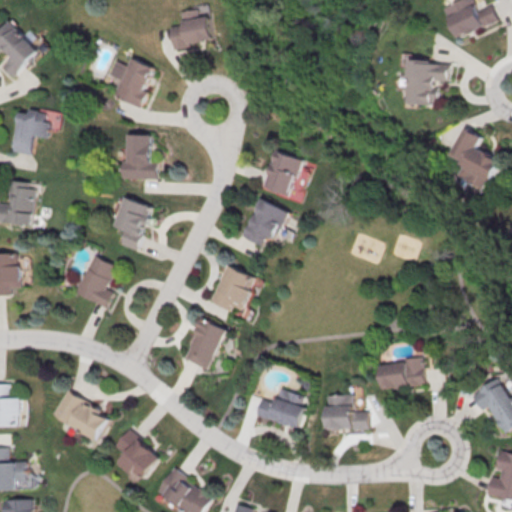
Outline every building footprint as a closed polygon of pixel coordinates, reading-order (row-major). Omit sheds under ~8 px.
[(442,0),(461,38),(499,20),(490,0),(477,6),(474,0),(442,0)] [(183,11),(185,24),(170,27),(175,48),(191,45),(191,43),(215,38),(210,15),(201,17),(199,8),(183,11)] [(0,30),(12,18),(43,50),(17,76),(6,65),(17,55),(8,46),(3,51),(0,48),(0,30)] [(135,56),(131,64),(117,58),(110,72),(122,78),(115,93),(141,106),(148,91),(144,89),(155,66),(135,56)] [(411,59),(408,101),(439,103),(440,80),(455,81),(456,62),(411,59)] [(33,107),(32,112),(23,111),(15,151),(34,154),(38,135),(50,137),(53,121),(47,120),(49,110),(33,107)] [(471,128),(457,153),(473,162),(466,173),(487,185),(502,160),(483,149),(489,138),(471,128)] [(129,132),(128,159),(123,159),(122,177),(158,178),(158,161),(152,160),(153,133),(129,132)] [(281,149),(307,158),(301,176),(298,175),(291,194),(265,185),(269,173),(271,174),(281,149)] [(2,202),(0,219),(34,224),(39,187),(33,187),(34,181),(14,178),(12,192),(17,193),(16,204),(2,202)] [(127,196),(115,224),(127,229),(122,242),(137,249),(143,235),(140,234),(145,223),(148,224),(152,215),(149,214),(153,207),(127,196)] [(265,196),(260,205),(263,207),(260,214),(259,213),(254,222),(252,221),(246,235),(270,247),(275,236),(281,239),(295,210),(265,196)] [(0,251),(0,294),(13,294),(13,286),(23,286),(22,264),(20,264),(20,251),(0,251)] [(96,254),(76,291),(106,307),(114,291),(107,287),(119,266),(96,254)] [(232,263),(257,275),(251,288),(254,289),(244,309),(235,305),(233,310),(211,299),(218,286),(220,287),(232,263)] [(203,314),(231,329),(216,356),(214,355),(208,367),(185,355),(202,325),(198,323),(203,314)] [(379,364),(424,358),(428,385),(384,392),(379,364)] [(475,392),(504,374),(511,386),(511,428),(506,432),(491,407),(485,409),(475,392)] [(0,383),(0,425),(22,425),(22,413),(24,413),(24,397),(14,397),(14,383),(0,383)] [(69,387),(54,413),(100,439),(112,418),(103,413),(106,409),(69,387)] [(261,396),(255,415),(302,431),(310,405),(302,402),(304,395),(282,388),(277,401),(261,396)] [(327,394),(328,428),(370,427),(369,409),(353,409),(353,393),(327,394)] [(131,426),(144,437),(142,438),(163,457),(145,478),(135,470),(134,472),(121,461),(125,458),(113,447),(131,426)] [(0,446),(0,488),(19,488),(19,479),(29,479),(28,460),(12,461),(11,446),(0,446)] [(494,476),(502,478),(504,469),(496,467),(500,448),(511,451),(511,495),(490,491),(494,476)] [(175,466),(159,489),(180,504),(178,506),(187,511),(204,511),(215,496),(211,494),(211,493),(202,486),(201,487),(188,478),(190,476),(175,466)] [(7,498),(7,511),(35,511),(35,497),(7,498)] [(239,502),(235,511),(255,511),(257,508),(239,502)]
